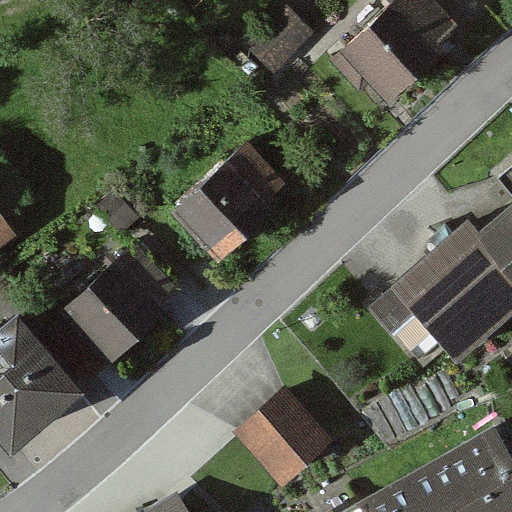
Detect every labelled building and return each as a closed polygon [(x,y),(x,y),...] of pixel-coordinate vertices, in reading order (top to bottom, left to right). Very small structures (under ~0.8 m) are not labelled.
[(288,5),(247,46),(275,74),(317,32),(288,5)] [(355,56),(396,103),(443,63),(402,15),(355,56)] [(283,143),(249,167),(276,205),(310,181),(283,143)] [(0,253),(46,222),(0,156),(0,253)] [(236,171),(182,214),(222,264),(276,222),(236,171)] [(511,304),(511,184),(508,188),(511,193),(511,212),(481,238),(473,229),(377,307),(430,371),(511,304)] [(128,278),(85,318),(134,370),(176,330),(128,278)] [(85,410),(33,343),(0,368),(0,438),(18,462),(85,410)] [(334,441),(290,392),(242,435),(287,484),(334,441)] [(511,511),(511,462),(495,433),(365,506),(367,511),(511,511)] [(186,511),(179,500),(157,511),(186,511)]
